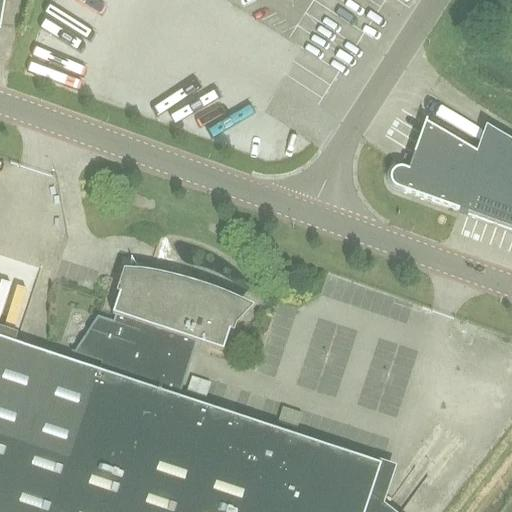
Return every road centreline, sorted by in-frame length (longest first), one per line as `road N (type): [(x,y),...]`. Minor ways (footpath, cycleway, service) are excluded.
road 1 (tertiary): [(310,215),(0,101)]
road 2 (unclassified): [(310,215),(333,162),(435,0)]
road 3 (tertiary): [(511,288),(310,215)]
